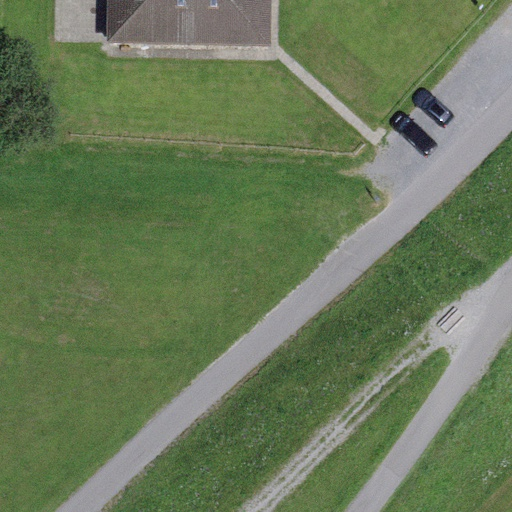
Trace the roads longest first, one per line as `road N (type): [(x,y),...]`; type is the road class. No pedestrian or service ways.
road 1 (track): [(511,296),(447,330),(261,511)]
road 2 (track): [(511,295),(364,511)]
